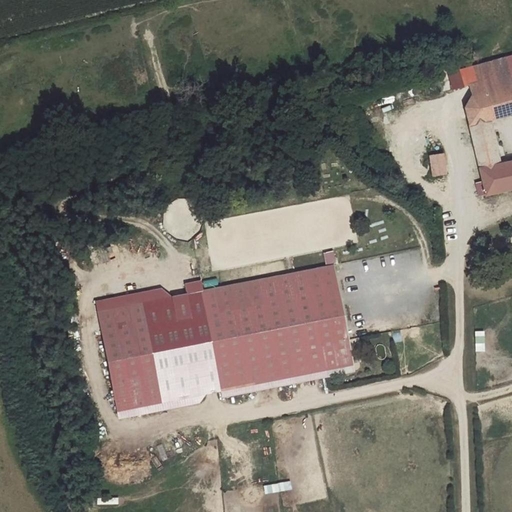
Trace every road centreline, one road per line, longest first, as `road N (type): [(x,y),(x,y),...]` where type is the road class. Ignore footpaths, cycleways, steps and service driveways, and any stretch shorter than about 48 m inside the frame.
road 1 (track): [(448,101),(465,511)]
road 2 (track): [(455,266),(430,262),(409,216),(358,200)]
